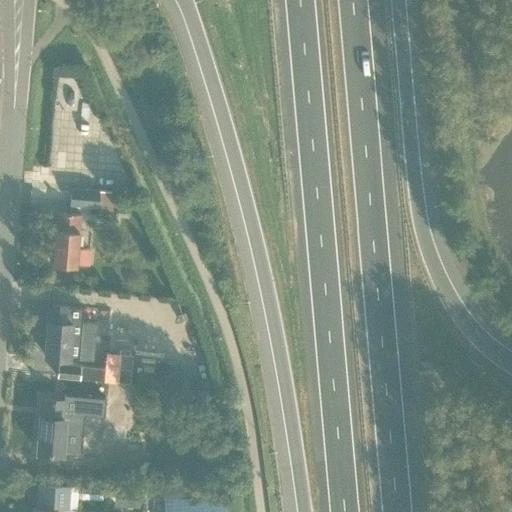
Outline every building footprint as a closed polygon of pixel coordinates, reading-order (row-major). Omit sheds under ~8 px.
[(46,87),(60,88),(61,71),(47,70),(46,87)] [(112,191),(98,190),(71,188),(70,201),(70,204),(98,206),(97,216),(110,216),(112,214),(113,194),(112,191)] [(121,197),(120,211),(132,212),(133,198),(121,197)] [(78,248),(81,213),(58,211),(53,264),(77,266),(77,264),(89,264),(90,248),(78,248)] [(50,304),(46,355),(80,358),(91,359),(93,324),(83,323),(84,307),(50,304)] [(109,352),(108,381),(131,382),(132,353),(109,352)] [(80,365),(58,363),(57,377),(79,378),(80,365)] [(42,399),(38,452),(61,454),(82,456),(85,416),(105,417),(106,399),(66,396),(65,400),(42,399)] [(155,402),(145,411),(154,420),(163,411),(155,402)] [(33,507),(32,511),(54,511),(55,510),(69,511),(71,485),(38,483),(37,499),(43,499),(42,508),(33,507)] [(128,488),(127,506),(139,507),(141,489),(128,488)] [(224,511),(224,502),(163,497),(164,511),(224,511)]
